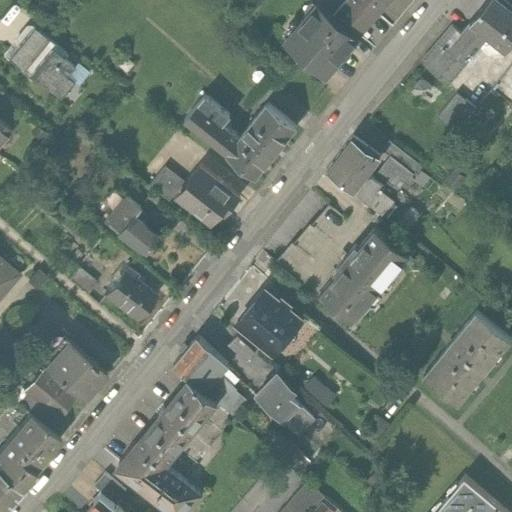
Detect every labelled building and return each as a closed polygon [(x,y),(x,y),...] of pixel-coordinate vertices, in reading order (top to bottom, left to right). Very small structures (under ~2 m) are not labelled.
[(346,0),(316,0),(318,2),(333,15),(346,0)] [(356,0),(346,0),(333,15),(359,37),(376,17),(356,0)] [(390,0),(356,0),(376,17),(390,0)] [(507,54),(511,47),(511,11),(498,0),(491,0),(471,25),(472,27),(489,40),(507,54)] [(333,15),(318,2),(286,39),(327,75),(359,37),(333,15)] [(489,40),(472,27),(464,37),(454,29),(422,67),(449,89),(489,40)] [(66,53),(35,28),(11,57),(61,98),(73,83),(65,77),(73,67),(62,58),(66,53)] [(234,161),(248,144),(239,138),(222,124),(229,116),(203,95),(183,119),(234,161)] [(296,127),(267,103),(239,138),(248,144),(234,161),(255,177),(296,127)] [(0,144),(12,130),(0,119),(0,144)] [(379,162),(353,141),(327,172),(353,193),(360,186),(379,162)] [(380,157),(388,163),(391,161),(413,180),(411,182),(414,185),(425,173),(390,145),(380,157)] [(413,180),(391,161),(388,163),(375,179),(394,194),(400,187),(408,193),(414,185),(411,182),(413,180)] [(240,197),(200,164),(185,182),(177,192),(212,222),(223,209),(227,212),(240,197)] [(177,192),(185,182),(165,166),(149,184),(169,201),(177,192)] [(360,186),(353,193),(383,218),(393,206),(379,196),(383,191),(370,184),(360,186)] [(139,207),(125,196),(104,221),(142,252),(156,235),(132,216),(139,207)] [(331,209),(314,229),(329,242),(330,243),(347,222),(331,209)] [(408,254),(377,227),(359,248),(356,245),(333,272),(336,275),(320,295),(351,321),(363,307),(359,304),(364,298),(371,304),(375,303),(381,296),(381,292),(378,290),(381,286),(384,288),(388,288),(394,281),(393,276),(387,271),(392,264),(397,267),(408,254)] [(312,228),(295,247),(310,261),(312,262),(329,242),(314,229),(312,228)] [(294,281),(310,261),(295,247),(294,246),(276,267),(294,281)] [(0,293),(18,273),(0,257),(0,293)] [(137,272),(126,263),(104,291),(136,317),(157,292),(135,275),(137,272)] [(96,281),(77,265),(67,276),(86,292),(96,281)] [(301,320),(265,289),(237,320),(273,352),(301,320)] [(511,339),(478,311),(425,375),(458,403),(511,339)] [(106,370),(64,332),(40,359),(82,397),(106,370)] [(228,363),(198,334),(174,363),(188,375),(204,390),(209,384),(228,363)] [(226,344),(246,360),(254,351),(235,334),(226,344)] [(79,399),(47,371),(19,402),(30,412),(51,429),(79,399)] [(296,386),(277,371),(256,393),(281,418),(299,402),(290,393),(296,386)] [(204,390),(188,375),(148,424),(177,448),(216,401),(204,390)] [(225,386),(220,393),(209,384),(204,390),(216,401),(231,414),(242,399),(234,392),(233,393),(225,386)] [(313,419),(308,412),(299,402),(281,418),(298,434),(313,419)] [(51,429),(30,412),(0,446),(0,469),(20,488),(35,468),(34,467),(59,436),(51,429)] [(374,442),(389,423),(381,416),(365,435),(374,442)] [(177,448),(148,424),(119,460),(148,484),(143,490),(152,497),(172,511),(185,511),(202,492),(166,463),(177,448)] [(294,463),(300,469),(308,459),(272,428),(263,439),(293,465),(294,463)] [(0,511),(20,488),(0,469),(0,511)] [(507,511),(465,475),(432,511),(507,511)] [(310,511),(325,495),(307,479),(278,511),(310,511)] [(125,511),(101,491),(94,499),(96,501),(86,511),(125,511)]
